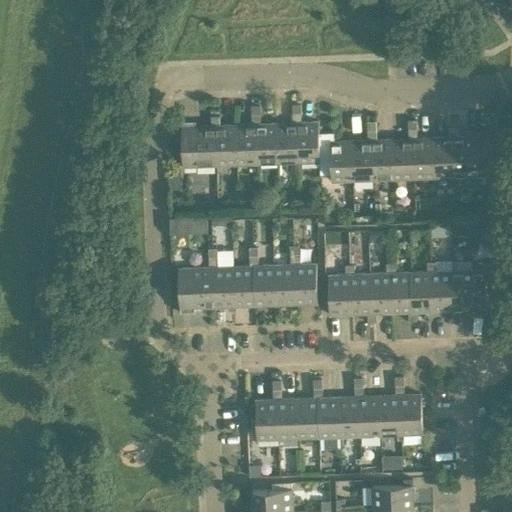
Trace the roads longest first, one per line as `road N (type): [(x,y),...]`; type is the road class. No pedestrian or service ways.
road 1 (residential): [(209,368),(191,349),(166,342),(157,319),(155,106),(164,84),(182,73),(327,74),(381,92),(492,85),(511,72)]
road 2 (residential): [(470,511),(465,369),(440,347),(235,358),(209,368)]
road 3 (residential): [(212,511),(209,368)]
